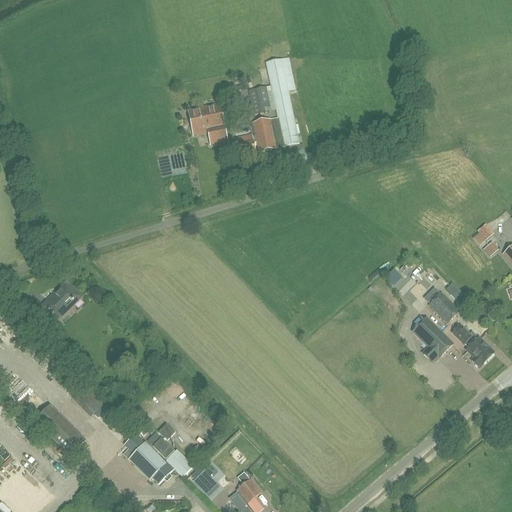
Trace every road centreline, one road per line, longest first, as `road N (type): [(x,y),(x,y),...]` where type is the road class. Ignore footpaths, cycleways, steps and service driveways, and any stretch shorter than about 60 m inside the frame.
road 1 (unclassified): [(0,276),(326,174)]
road 2 (tertiary): [(347,511),(511,374)]
